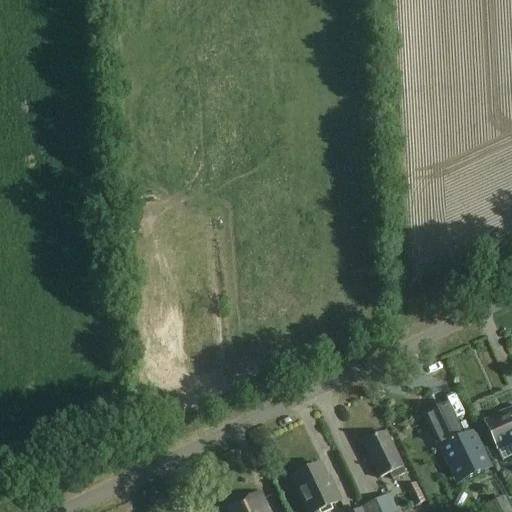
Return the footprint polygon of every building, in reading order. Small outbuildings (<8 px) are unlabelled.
[(464,440),(447,405),(423,416),(440,451),(449,447),(466,482),(480,475),(463,440),(464,440)] [(511,410),(485,423),(497,451),(511,444),(511,410)] [(403,469),(386,434),(362,445),(379,480),(390,475),(393,481),(405,475),(403,469)] [(331,489),(320,466),(291,480),(306,511),(322,511),(341,503),(333,488),(331,489)] [(426,502),(418,484),(406,489),(414,508),(426,502)] [(266,511),(258,495),(227,510),(227,511),(266,511)] [(397,511),(390,496),(371,504),(374,511),(397,511)]
